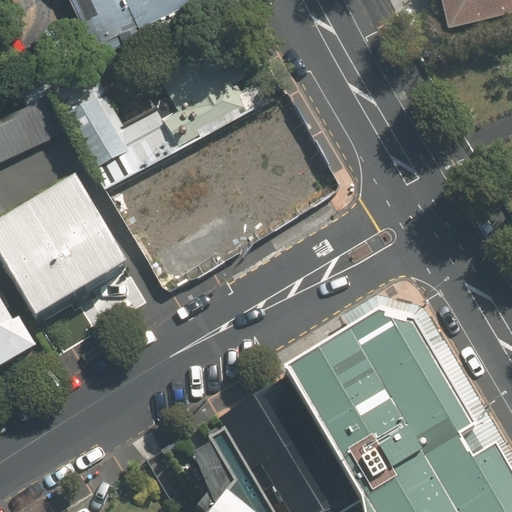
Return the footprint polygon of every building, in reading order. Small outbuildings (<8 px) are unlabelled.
[(196,0),(57,0),(87,62),(200,8),(196,0)] [(511,0),(440,0),(448,34),(511,19),(511,0)] [(162,124),(179,150),(242,111),(207,54),(157,85),(176,116),(162,124)] [(108,194),(181,155),(179,150),(162,124),(154,111),(120,126),(91,80),(52,104),(108,194)] [(40,104),(0,123),(0,165),(57,139),(40,104)] [(128,272),(77,185),(0,229),(0,258),(38,324),(128,272)] [(13,324),(0,301),(0,374),(40,352),(21,319),(13,324)] [(407,310),(285,383),(353,497),(362,509),(362,511),(511,511),(511,483),(504,470),(418,327),(407,310)] [(327,511),(353,497),(285,383),(221,422),(274,511),(327,511)] [(262,511),(222,441),(175,467),(200,511),(262,511)]
